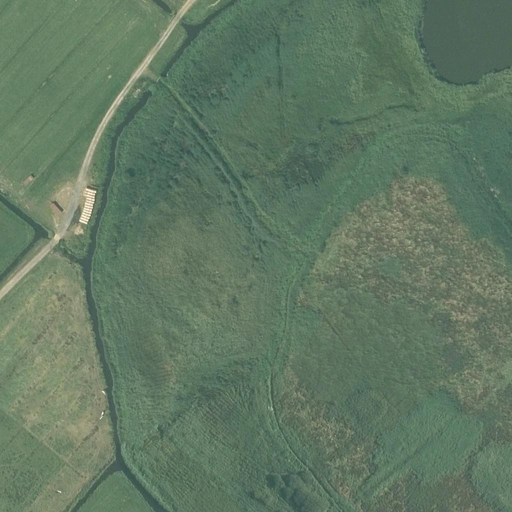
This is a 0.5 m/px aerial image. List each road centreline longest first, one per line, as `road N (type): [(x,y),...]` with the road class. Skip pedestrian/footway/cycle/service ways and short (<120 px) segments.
road 1 (track): [(192,0),(116,106),(60,237),(0,296)]
road 2 (track): [(315,258),(261,220),(237,178),(143,70)]
